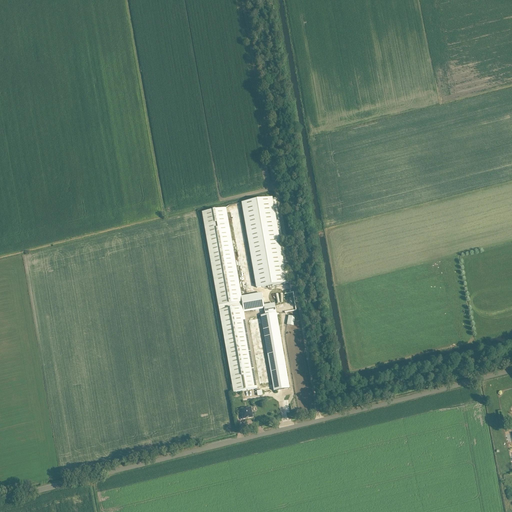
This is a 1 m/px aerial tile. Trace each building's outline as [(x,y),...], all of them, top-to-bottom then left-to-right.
[(272,198),(241,203),(256,288),(287,283),(272,198)] [(230,209),(244,292),(253,290),(240,207),(230,209)] [(203,213),(234,393),(257,389),(244,312),(242,298),(226,209),(203,213)] [(242,298),(244,312),(264,309),(262,294),(242,298)] [(288,294),(282,295),(284,310),(291,309),(288,294)] [(289,388),(288,380),(276,314),(261,316),(274,391),(277,390),(289,388)] [(257,317),(248,319),(260,388),(269,386),(257,317)] [(253,418),(251,408),(241,409),(243,419),(253,418)]
